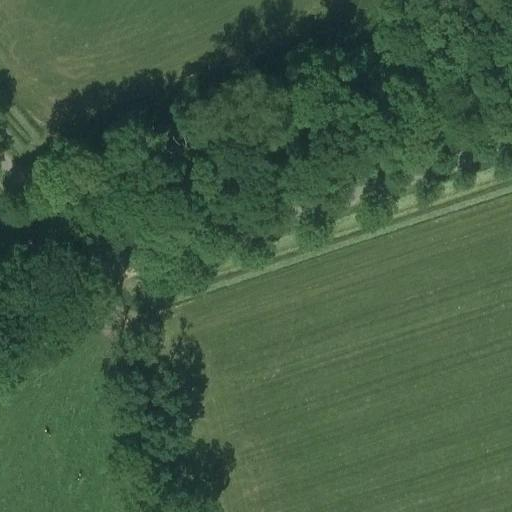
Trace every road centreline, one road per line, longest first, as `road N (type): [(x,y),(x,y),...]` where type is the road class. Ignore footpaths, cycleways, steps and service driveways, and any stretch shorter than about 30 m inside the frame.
road 1 (unclassified): [(137,265),(511,144)]
road 2 (unclassified): [(137,265),(94,256),(71,240),(0,158)]
road 3 (track): [(110,262),(95,293),(0,354)]
